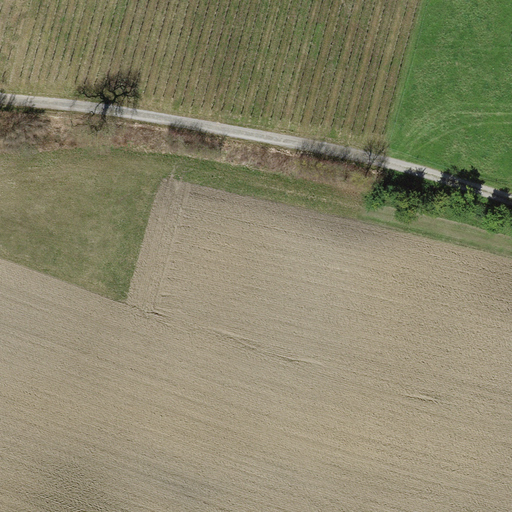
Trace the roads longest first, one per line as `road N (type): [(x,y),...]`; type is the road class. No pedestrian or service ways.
road 1 (track): [(0,99),(370,159)]
road 2 (track): [(511,202),(370,159)]
